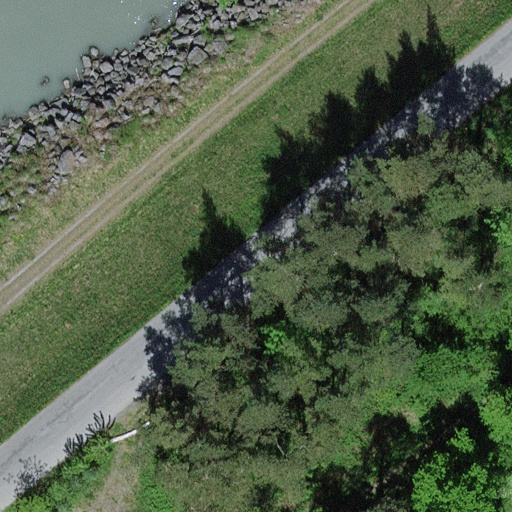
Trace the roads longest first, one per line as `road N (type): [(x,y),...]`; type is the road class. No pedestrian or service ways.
road 1 (unclassified): [(511,59),(0,486)]
road 2 (track): [(0,322),(387,0)]
